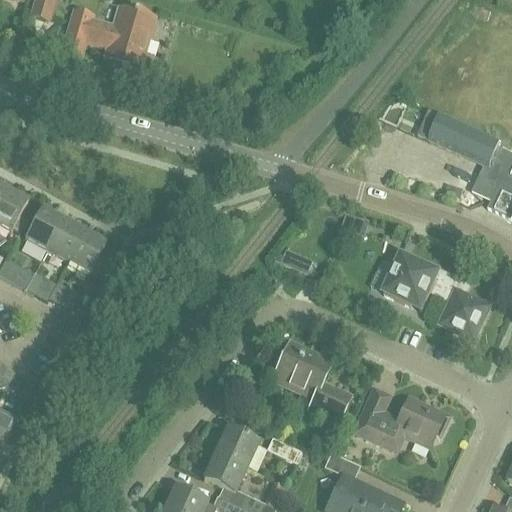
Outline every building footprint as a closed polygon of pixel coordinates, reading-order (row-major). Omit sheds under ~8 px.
[(36,0),(31,20),(48,25),(55,0),(36,0)] [(151,43),(156,26),(153,25),(154,22),(120,12),(114,31),(91,24),(92,20),(74,15),(65,46),(83,51),(84,46),(107,53),(106,57),(122,62),(120,67),(139,73),(144,56),(140,55),(144,41),(151,43)] [(441,120),(429,145),(487,172),(490,168),(497,152),(499,152),(501,148),(470,133),(441,120)] [(486,177),(481,186),(484,194),(494,198),(488,212),(511,223),(511,158),(497,152),(490,168),(486,177)] [(7,193),(0,206),(0,230),(11,236),(28,205),(7,193)] [(46,255),(63,224),(41,212),(24,243),(46,255)] [(63,224),(46,255),(67,267),(84,235),(63,224)] [(106,247),(84,235),(67,267),(89,279),(106,247)] [(433,290),(441,274),(429,268),(427,271),(412,264),(407,275),(396,270),(383,297),(411,309),(416,299),(427,304),(433,290)] [(24,294),(33,278),(12,266),(3,283),(24,294)] [(441,274),(433,290),(441,294),(439,300),(450,305),(440,328),(464,340),(469,330),(479,335),(490,310),(466,298),(471,288),(441,274)] [(33,278),(24,294),(47,306),(49,303),(48,302),(55,289),(33,278)] [(57,285),(55,289),(48,302),(49,303),(70,315),(79,298),(57,285)] [(338,426),(349,400),(321,388),(331,366),(288,347),(272,384),(313,402),(308,413),(338,426)] [(5,372),(0,382),(0,392),(6,395),(15,378),(14,378),(5,372)] [(27,384),(18,401),(27,406),(36,389),(27,384)] [(366,407),(352,437),(367,444),(387,453),(397,458),(405,440),(429,451),(443,420),(422,411),(423,408),(407,401),(398,422),(385,416),(391,401),(372,392),(366,407)] [(0,456),(16,427),(0,417),(0,456)] [(226,433),(215,458),(245,472),(256,446),(226,433)] [(302,455),(271,441),(265,454),(296,468),(302,455)] [(400,511),(403,507),(353,484),(360,469),(330,456),(323,470),(340,478),(324,511),(400,511)] [(245,472),(215,458),(203,483),(233,497),(245,472)] [(242,511),(239,510),(216,500),(212,509),(175,491),(165,511),(242,511)] [(239,510),(242,511),(274,511),(245,498),(239,510)]
